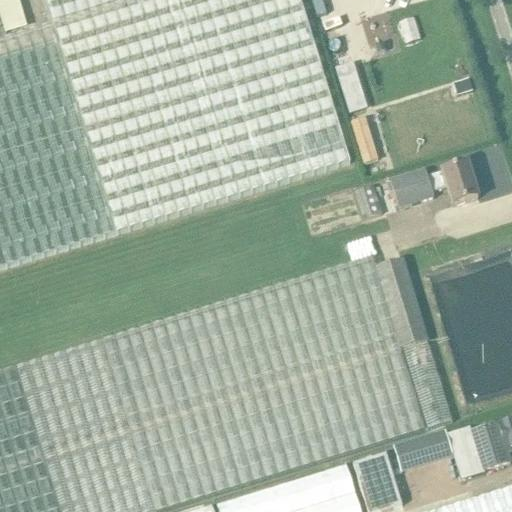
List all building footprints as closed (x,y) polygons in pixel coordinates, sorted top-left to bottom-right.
[(0,275),(351,166),(298,0),(147,0),(52,29),(0,44),(0,275)] [(42,0),(52,29),(147,0),(42,0)] [(356,81),(340,86),(350,115),(366,110),(356,81)] [(354,123),(363,167),(382,163),(373,119),(354,123)] [(442,176),(426,181),(424,173),(389,184),(398,213),(433,202),(431,197),(447,192),(452,210),(478,202),(467,167),(441,175),(442,176)] [(355,196),(363,224),(381,219),(373,190),(355,196)] [(171,511),(453,425),(428,345),(403,264),(375,273),(371,260),(0,375),(0,511),(171,511)] [(508,457),(511,455),(511,422),(498,427),(498,426),(469,435),(469,437),(453,441),(467,484),(485,479),(484,475),(511,466),(508,457)] [(511,511),(511,489),(511,490),(439,511),(511,511)]
